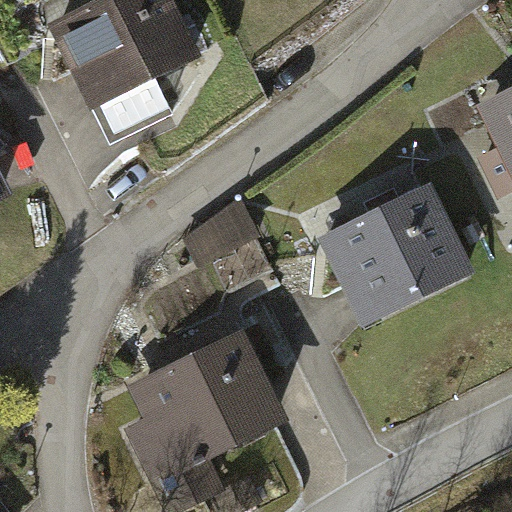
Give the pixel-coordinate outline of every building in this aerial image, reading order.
[(165,0),(151,0),(61,43),(102,128),(204,79),(165,0)] [(511,110),(488,121),(511,179),(511,110)] [(425,185),(322,239),(366,324),(469,270),(425,185)] [(151,425),(130,435),(166,511),(202,511),(218,505),(231,499),(229,493),(219,472),(298,435),(253,338),(136,392),(151,425)] [(231,499),(218,505),(221,511),(250,511),(264,506),(253,482),(229,493),(231,499)]
